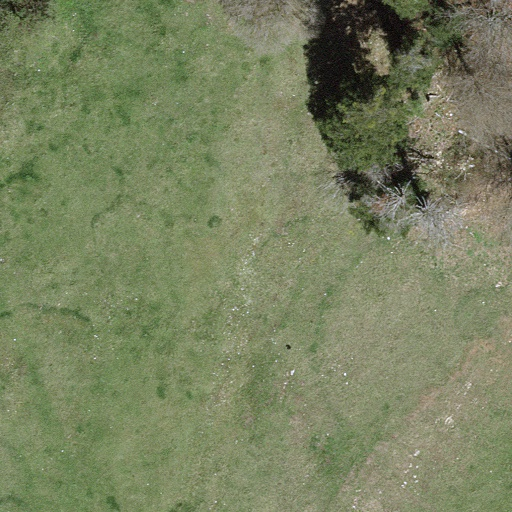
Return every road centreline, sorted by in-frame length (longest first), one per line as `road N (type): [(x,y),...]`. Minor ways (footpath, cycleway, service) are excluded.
road 1 (track): [(86,0),(0,142)]
road 2 (trunk): [(0,390),(76,511)]
